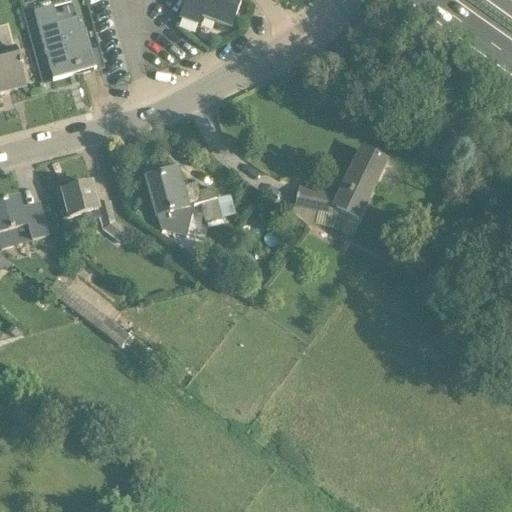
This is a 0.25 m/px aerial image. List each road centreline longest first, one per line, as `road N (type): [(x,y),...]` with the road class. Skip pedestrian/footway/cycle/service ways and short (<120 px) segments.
road 1 (residential): [(0,154),(168,106),(288,42)]
road 2 (track): [(511,166),(384,84),(314,25)]
